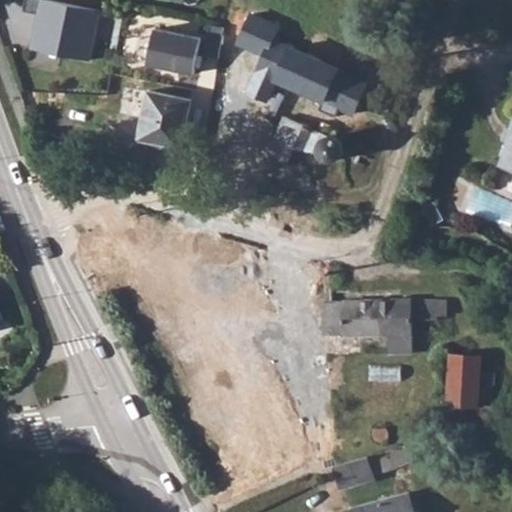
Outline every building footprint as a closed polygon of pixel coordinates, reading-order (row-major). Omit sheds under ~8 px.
[(101,11),(48,0),(26,0),(24,10),(40,13),(33,49),(91,61),(101,11)] [(279,26),(249,12),(234,46),(261,57),(245,93),(267,102),(275,85),(353,119),(368,84),(272,43),(279,26)] [(224,27),(210,24),(204,55),(220,58),(224,27)] [(195,73),(202,38),(156,28),(149,64),(195,73)] [(183,147),(192,99),(150,90),(140,138),(183,147)] [(329,135),(286,117),(270,153),(289,161),(294,149),(321,155),(324,158),(327,160),(330,161),(335,161),(339,159),(341,158),(344,154),(346,151),(346,148),(346,146),(346,145),(346,143),(345,142),(345,141),(343,138),(341,136),(337,134),(333,134),(329,135)] [(511,125),(511,129),(511,133),(500,165),(511,169),(511,125)] [(435,201),(423,207),(433,225),(445,219),(435,201)] [(412,299),(325,301),(325,335),(389,334),(389,353),(414,352),(413,318),(440,319),(439,315),(448,315),(448,300),(412,299)] [(482,357),(451,354),(447,428),(455,428),(456,419),(499,421),(499,406),(479,405),(482,357)] [(386,426),(375,427),(374,429),(373,430),(373,432),(373,434),(373,435),(374,437),(375,438),(376,439),(377,440),(378,440),(380,441),(381,441),(383,441),(384,440),(386,440),(387,439),(388,437),(389,436),(390,434),(390,432),(389,430),(389,429),(388,428),(387,427),(386,426)] [(369,456),(335,466),(342,488),(376,478),(374,475),(414,460),(410,447),(370,461),(369,456)] [(348,509),(348,511),(414,511),(409,492),(348,509)]
